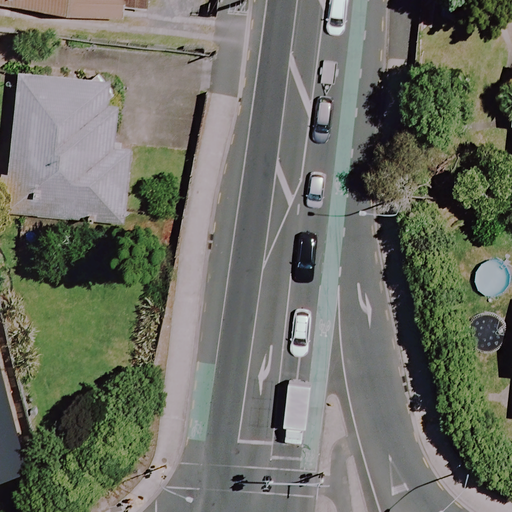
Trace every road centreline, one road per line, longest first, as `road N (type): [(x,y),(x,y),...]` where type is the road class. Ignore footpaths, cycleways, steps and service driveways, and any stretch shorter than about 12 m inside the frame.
road 1 (secondary): [(328,0),(366,343),(410,511)]
road 2 (secondary): [(310,0),(288,178),(262,263),(236,511)]
